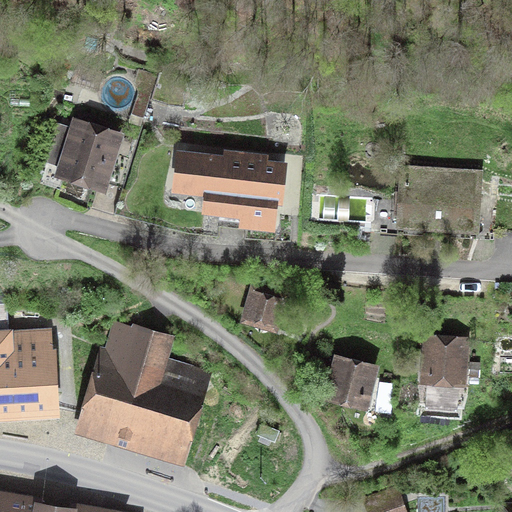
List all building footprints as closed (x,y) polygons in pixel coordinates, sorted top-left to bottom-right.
[(141,89),(128,121),(139,124),(154,75),(137,70),(134,86),(141,89)] [(189,79),(160,71),(152,100),(181,108),(189,79)] [(107,151),(113,137),(79,124),(76,131),(58,124),(44,161),(97,181),(107,151)] [(197,195),(201,152),(170,148),(165,192),(197,195)] [(107,151),(97,181),(116,188),(127,157),(107,151)] [(201,152),(197,195),(195,209),(264,216),(266,200),(271,201),(276,159),(201,152)] [(479,176),(399,171),(395,237),(475,242),(479,176)] [(511,213),(511,201),(498,200),(495,229),(510,231),(511,213)] [(288,304),(251,292),(239,331),(275,343),(288,304)] [(0,423),(52,421),(47,335),(11,337),(9,308),(0,308),(0,423)] [(106,355),(100,353),(74,440),(183,473),(211,378),(165,365),(172,344),(114,327),(106,355)] [(469,347),(423,343),(419,393),(465,397),(469,347)] [(376,377),(333,365),(320,410),(363,422),(376,377)] [(280,435),(260,426),(255,437),(275,446),(280,435)] [(31,496),(0,491),(0,511),(126,511),(127,511),(75,504),(74,511),(30,504),(31,496)] [(402,511),(397,494),(365,505),(367,511),(402,511)]
